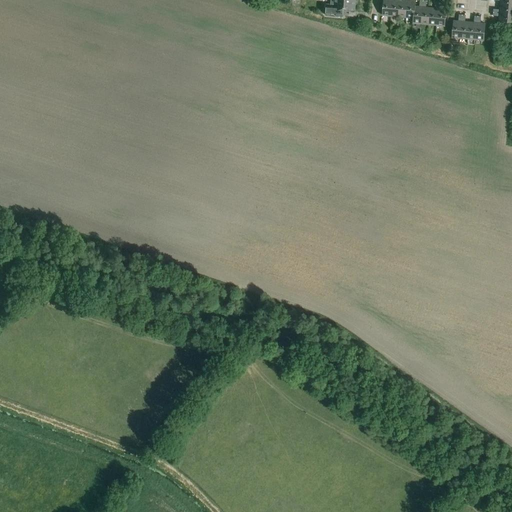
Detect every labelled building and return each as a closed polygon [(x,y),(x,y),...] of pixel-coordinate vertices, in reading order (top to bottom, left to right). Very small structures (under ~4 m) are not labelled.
[(355,0),(335,0),(335,5),(327,5),(326,16),(340,17),(340,11),(355,12),(355,0)] [(391,17),(392,0),(383,0),(382,16),(391,17)] [(392,0),(391,17),(398,17),(400,0),(395,0),(392,0)] [(400,0),(398,17),(406,18),(407,0),(404,0),(404,1),(400,0)] [(411,0),(407,0),(406,18),(413,19),(415,7),(416,2),(411,1),(411,0)] [(421,24),(423,1),(420,1),(419,7),(415,7),(413,19),(413,24),(421,24)] [(429,25),(430,8),(426,8),(427,1),(423,1),(421,24),(429,25)] [(437,26),(439,2),(435,2),(435,9),(430,8),(429,25),(437,26)] [(439,2),(437,26),(445,27),(446,10),(442,9),(442,3),(439,2)] [(493,13),(511,14),(511,6),(500,6),(500,10),(493,9),(493,13)] [(511,14),(493,13),(493,16),(499,17),(499,21),(511,22),(511,14)] [(460,39),(462,15),(459,15),(458,22),(454,21),(452,38),(460,39)] [(462,15),(460,39),(468,40),(469,23),(465,22),(466,16),(462,15)] [(469,23),(468,40),(476,40),(478,17),(474,16),(474,23),(469,23)] [(481,17),(478,17),(476,40),(484,41),(485,24),(481,24),(481,17)]
